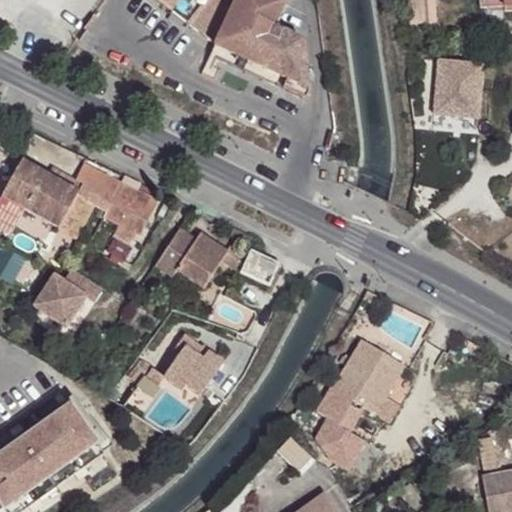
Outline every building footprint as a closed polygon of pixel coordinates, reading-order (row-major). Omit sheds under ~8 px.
[(156,0),(215,45),(232,9),(227,5),(229,0),(156,0)] [(215,45),(210,56),(306,101),(309,93),(303,41),(282,32),(273,28),(276,22),(286,2),(285,2),(286,0),(236,0),(232,9),(215,45)] [(511,0),(480,0),(481,9),(511,7),(511,0)] [(285,26),(276,22),(273,28),(282,32),(285,26)] [(22,163),(2,198),(59,229),(78,195),(22,163)] [(92,170),(78,195),(59,229),(77,239),(97,205),(107,211),(120,184),(92,170)] [(120,184),(107,211),(144,229),(157,202),(120,184)] [(107,211),(104,218),(118,226),(113,239),(129,246),(135,235),(140,237),(144,229),(107,211)] [(227,253),(200,236),(196,241),(179,231),(155,267),(173,279),(177,273),(204,291),(222,262),(227,253)] [(0,252),(0,278),(9,284),(23,260),(3,248),(0,252)] [(250,252),(240,275),(270,288),(280,266),(250,252)] [(242,263),(227,253),(222,262),(237,272),(242,263)] [(101,289),(69,271),(61,283),(52,278),(32,309),(67,330),(84,299),(92,304),(101,289)] [(178,358),(163,379),(182,393),(186,388),(200,398),(224,364),(208,352),(203,359),(186,347),(190,340),(184,336),(172,354),(178,358)] [(186,347),(203,359),(208,352),(190,340),(186,347)] [(332,390),(318,413),(338,428),(352,405),(350,405),(352,402),(376,416),(405,367),(362,342),(333,391),(332,390)] [(138,388),(152,370),(153,369),(142,361),(127,380),(138,388)] [(138,388),(125,405),(140,416),(162,388),(162,385),(161,376),(152,370),(138,388)] [(386,399),(376,416),(390,424),(400,406),(386,399)] [(64,404),(0,449),(0,511),(19,511),(101,455),(64,404)] [(492,439),(479,442),(485,471),(499,468),(492,439)] [(310,460),(290,440),(278,453),(298,472),(310,460)] [(511,511),(511,472),(482,479),(487,511),(511,511)] [(335,511),(325,495),(301,511),(335,511)]
